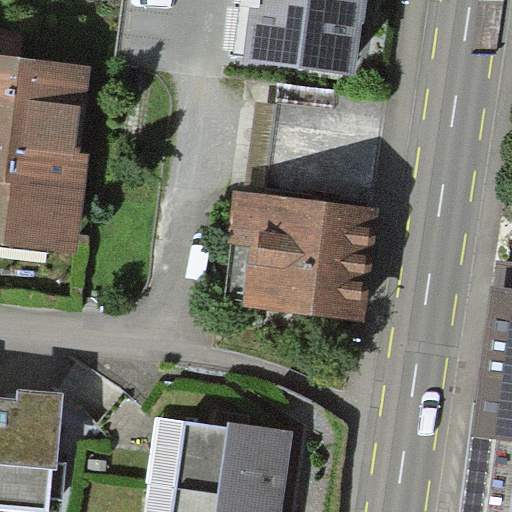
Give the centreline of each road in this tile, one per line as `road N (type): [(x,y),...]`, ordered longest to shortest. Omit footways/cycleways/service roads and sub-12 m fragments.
road 1 (secondary): [(397,511),(473,0)]
road 2 (residential): [(133,333),(0,321)]
